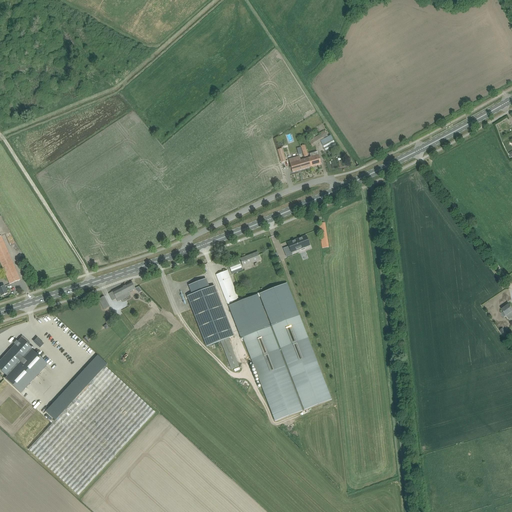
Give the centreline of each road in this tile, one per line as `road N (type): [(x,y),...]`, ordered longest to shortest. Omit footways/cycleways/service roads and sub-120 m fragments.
road 1 (primary): [(335,189),(511,98)]
road 2 (primary): [(0,311),(186,250)]
road 3 (track): [(6,142),(94,281)]
road 4 (unclassified): [(327,180),(189,238),(186,250)]
road 5 (primary): [(186,250),(335,189)]
